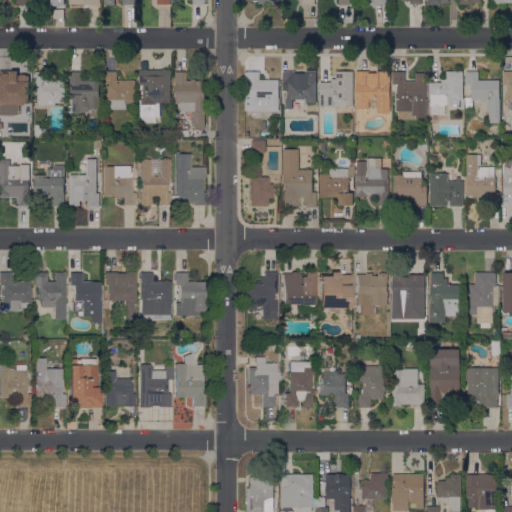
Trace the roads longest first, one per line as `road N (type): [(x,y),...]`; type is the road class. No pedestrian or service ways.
road 1 (residential): [(511,41),(0,37)]
road 2 (tertiary): [(225,511),(224,0)]
road 3 (residential): [(511,238),(0,238)]
road 4 (residential): [(511,439),(0,439)]
